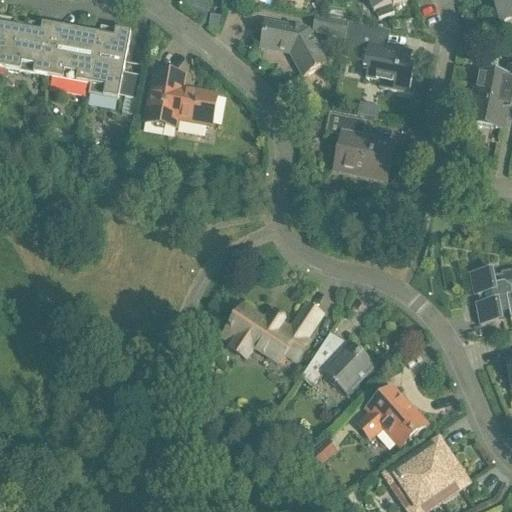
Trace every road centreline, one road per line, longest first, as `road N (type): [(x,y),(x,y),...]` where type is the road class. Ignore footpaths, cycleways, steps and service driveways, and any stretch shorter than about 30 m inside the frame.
road 1 (residential): [(511,467),(491,443),(449,346),(421,310),(286,242),(275,217),(260,103),(142,0)]
road 2 (residential): [(511,188),(446,171),(461,56),(443,0)]
road 3 (residential): [(116,0),(100,15),(3,0)]
